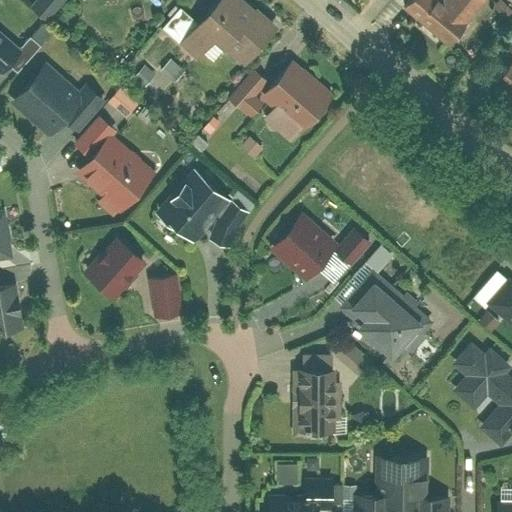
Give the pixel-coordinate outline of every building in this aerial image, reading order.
[(35,0),(29,9),(41,18),(55,0),(35,0)] [(240,0),(218,0),(182,42),(200,58),(216,40),(244,64),(274,30),(240,0)] [(402,0),(394,9),(447,56),(470,31),(455,26),(478,0),(402,0)] [(0,38),(0,66),(5,62),(12,68),(37,42),(26,36),(12,50),(0,38)] [(335,95),(288,55),(257,91),(277,109),(265,123),(285,140),(295,128),(302,134),(335,95)] [(41,64),(10,100),(48,134),(65,114),(76,124),(100,96),(86,85),(77,95),(41,64)] [(511,65),(499,83),(511,92),(511,65)] [(116,90),(108,99),(123,112),(131,103),(116,90)] [(79,168),(116,204),(146,173),(108,136),(116,128),(101,114),(73,143),(89,158),(79,168)] [(195,170),(159,210),(194,239),(216,214),(209,239),(227,244),(234,226),(247,212),(228,199),(195,170)] [(0,260),(12,259),(6,203),(0,203),(0,329),(21,327),(16,280),(0,281),(0,260)] [(294,213),(267,246),(304,276),(331,244),(294,213)] [(354,231),(336,251),(348,261),(365,241),(354,231)] [(116,237),(83,277),(111,299),(144,259),(116,237)] [(174,278),(150,280),(153,318),(177,316),(174,278)] [(427,320),(380,278),(345,316),(392,358),(427,320)] [(511,375),(471,339),(451,362),(466,375),(455,387),(471,402),(485,386),(504,403),(487,421),(501,433),(511,420),(511,375)] [(345,347),(338,355),(361,375),(368,368),(345,347)] [(298,367),(295,431),(335,432),(337,368),(298,367)] [(374,493),(355,493),(354,511),(443,511),(444,497),(422,496),(422,458),(375,458),(374,493)] [(306,493),(261,494),(261,511),(308,511),(308,502),(330,502),(330,473),(306,473),(306,493)] [(511,511),(511,500),(494,500),(493,511),(511,511)]
